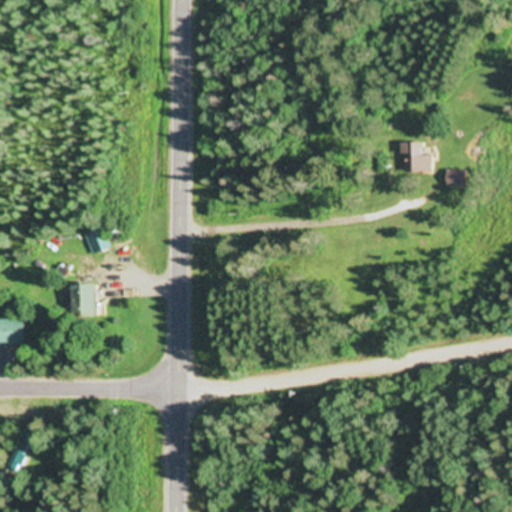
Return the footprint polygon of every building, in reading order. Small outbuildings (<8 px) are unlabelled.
[(422,171),(438,171),(438,141),(422,141),(422,171)] [(472,185),(472,170),(452,170),(452,185),(472,185)] [(115,248),(106,227),(86,235),(95,256),(115,248)] [(104,284),(82,284),(82,315),(104,315),(104,284)] [(30,319),(0,318),(0,345),(30,346),(30,319)]
